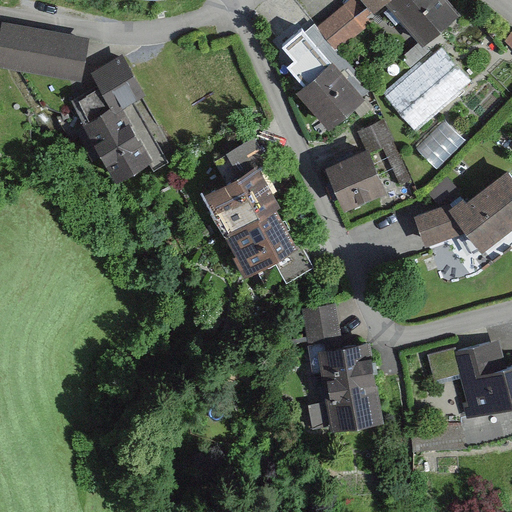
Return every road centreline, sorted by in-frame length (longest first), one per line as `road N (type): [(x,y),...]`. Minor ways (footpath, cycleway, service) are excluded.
road 1 (residential): [(511,317),(392,340),(372,320),(237,0)]
road 2 (residential): [(234,0),(192,25),(156,33),(116,34),(0,13)]
